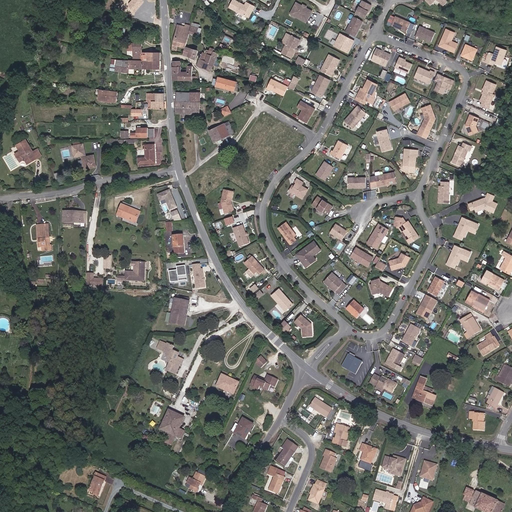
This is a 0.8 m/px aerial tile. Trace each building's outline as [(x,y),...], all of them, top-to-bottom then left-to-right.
[(131,0),(127,6),(134,12),(142,2),(142,0),(131,0)] [(201,0),(210,9),(212,7),(205,0),(201,0)] [(253,14),(252,12),(252,11),(254,11),(256,8),(247,3),(245,7),(233,1),(229,9),(248,19),(249,18),(250,18),(253,14)] [(367,19),(374,6),(365,1),(358,14),(367,19)] [(307,23),(313,12),(307,8),(306,8),(306,9),(303,8),(304,7),(303,7),(297,3),(295,8),(297,9),(295,13),(295,14),(298,16),(297,18),(307,23)] [(356,37),(364,22),(355,17),(347,32),(356,37)] [(408,33),(413,23),(398,17),(394,26),(408,33)] [(183,32),(189,33),(190,28),(187,27),(179,25),(174,48),(179,49),(180,45),(182,38),(183,32)] [(433,43),(437,34),(422,27),(417,38),(421,40),(422,38),(426,39),(433,43)] [(460,45),(453,42),(457,34),(448,30),(441,47),(448,49),(449,50),(456,53),(460,45)] [(183,32),(182,38),(190,40),(192,34),(190,33),(189,33),(183,32)] [(351,48),(355,41),(342,34),(336,46),(349,53),(352,49),(351,48)] [(226,36),(221,46),(229,49),(234,39),(226,36)] [(296,51),(298,48),(302,41),(292,36),(283,54),(293,59),(296,51)] [(182,38),(180,45),(187,47),(188,47),(190,40),(182,38)] [(144,60),(144,61),(162,61),(163,53),(144,52),(144,43),(135,43),(135,50),(131,50),(131,57),(144,58),(144,60)] [(474,61),(479,50),(468,46),(463,57),(474,61)] [(187,47),(186,54),(198,57),(199,50),(188,47),(187,47)] [(203,58),(211,61),(216,52),(216,49),(213,48),(212,50),(209,49),(208,53),(205,52),(203,58)] [(510,50),(499,48),(495,64),(506,66),(510,50)] [(387,67),(392,55),(388,54),(388,55),(383,53),(384,52),(379,49),(374,61),(387,67)] [(221,53),(216,52),(211,61),(203,58),(200,66),(212,72),(221,53)] [(333,77),(342,60),(331,54),(322,71),(333,77)] [(300,60),(297,65),(304,68),(308,61),(304,58),(302,62),(300,60)] [(144,69),(144,61),(144,60),(135,59),(122,60),(121,66),(114,65),(113,71),(128,74),(129,69),(144,69)] [(410,74),(414,65),(407,62),(401,59),(397,68),(410,74)] [(144,69),(162,70),(162,61),(144,61),(144,69)] [(175,80),(186,80),(186,71),(183,71),(183,66),(174,66),(175,80)] [(195,67),(189,66),(189,72),(186,71),(186,80),(200,80),(200,77),(194,76),(195,67)] [(431,85),(436,73),(432,71),(432,73),(421,68),(416,78),(431,85)] [(323,97),(331,80),(322,75),(314,92),(323,97)] [(456,82),(439,75),(437,81),(440,83),(436,91),(445,95),(448,88),(452,90),(456,82)] [(300,79),(295,76),(290,87),(294,90),(300,79)] [(236,91),(238,82),(220,77),(218,85),(236,91)] [(290,87),(273,79),(268,88),(285,96),(290,87)] [(372,99),(375,98),(377,94),(376,91),(379,85),(370,80),(366,87),(368,88),(366,91),(363,89),(357,100),(366,105),(368,101),(370,102),(372,99)] [(498,86),(489,82),(485,91),(486,91),(487,92),(485,95),(482,102),(484,103),(483,107),(490,110),(496,96),(494,96),(498,86)] [(192,93),(178,93),(178,113),(201,115),(201,112),(203,113),(203,109),(201,109),(202,90),(199,89),(198,92),(192,92),(192,93)] [(99,101),(117,104),(118,93),(101,91),(99,101)] [(153,101),(165,101),(166,93),(149,93),(149,97),(153,97),(153,101)] [(396,112),(412,103),(407,94),(391,103),(396,112)] [(151,108),(166,109),(166,101),(165,101),(153,101),(150,101),(151,108)] [(304,110),(308,104),(303,101),(299,108),(304,110)] [(308,123),(312,115),(313,115),(316,109),(308,104),(299,118),(308,123)] [(432,106),(423,109),(427,119),(423,128),(432,132),(437,120),(437,118),(436,118),(432,106)] [(232,112),(229,107),(222,110),(225,116),(232,112)] [(368,113),(360,107),(353,114),(354,115),(346,122),(354,129),(368,113)] [(481,119),(472,115),(467,127),(469,128),(471,137),(480,133),(477,127),(481,119)] [(216,143),(231,135),(225,123),(210,131),(216,143)] [(138,128),(138,133),(134,133),(133,137),(150,137),(149,128),(138,128)] [(388,130),(379,132),(384,152),(393,150),(388,130)] [(25,140),(16,145),(19,151),(13,154),(17,161),(20,159),(23,160),(24,162),(28,160),(29,162),(36,159),(32,152),(31,152),(25,140)] [(342,160),(349,146),(340,141),(334,151),(333,151),(331,154),(342,160)] [(86,156),(84,144),(73,146),(76,157),(83,156),(86,168),(96,166),(94,154),(86,156)] [(135,162),(153,163),(153,144),(143,144),(143,157),(135,157),(135,162)] [(473,148),(465,144),(463,148),(460,147),(453,164),(462,168),(469,151),(471,152),(473,148)] [(419,151),(406,149),(404,167),(416,168),(418,155),(419,155),(419,151)] [(325,181),(334,168),(326,162),(321,170),(317,175),(325,181)] [(395,173),(376,177),(378,187),(397,183),(395,173)] [(367,188),(367,178),(349,178),(349,188),(367,188)] [(305,183),(298,179),(296,182),(297,183),(294,187),(293,186),(290,191),(302,199),(309,190),(302,186),(305,183)] [(450,204),(451,183),(443,183),(443,187),(441,187),(440,204),(450,204)] [(177,207),(171,189),(159,194),(162,200),(166,198),(171,209),(177,207)] [(235,211),(232,202),(234,191),(225,189),(222,202),(226,214),(235,211)] [(493,214),(497,205),(492,203),(494,198),(488,195),(485,200),(484,200),(482,201),(483,202),(482,203),(480,202),(473,205),(475,211),(476,214),(477,213),(482,211),(484,210),(493,214)] [(334,207),(327,203),(326,203),(318,197),(313,205),(325,213),(327,211),(330,213),(334,207)] [(133,205),(125,202),(120,212),(126,215),(125,218),(137,222),(142,208),(133,205)] [(175,221),(182,218),(179,209),(171,212),(175,221)] [(87,223),(87,212),(67,211),(67,222),(87,223)] [(224,218),(226,225),(235,222),(233,215),(224,218)] [(403,218),(397,217),(395,226),(397,226),(398,228),(399,228),(402,232),(403,231),(406,236),(407,236),(409,239),(407,241),(409,244),(419,238),(417,234),(416,235),(414,232),(415,231),(409,221),(406,223),(403,218)] [(479,226),(464,219),(462,223),(463,223),(461,227),(460,227),(457,234),(464,237),(465,238),(468,231),(475,234),(479,226)] [(297,236),(287,223),(279,229),(291,245),(297,240),(294,237),(297,236)] [(42,247),(44,247),(45,251),(52,251),(52,246),(50,246),(49,224),(37,224),(38,238),(41,238),(42,247)] [(250,243),(243,224),(233,228),(240,246),(250,243)] [(348,232),(336,224),(331,233),(343,241),(348,232)] [(378,250),(389,230),(380,224),(368,244),(378,250)] [(184,244),(183,234),(174,234),(175,245),(184,244)] [(321,250),(315,242),(297,255),(306,267),(313,262),(310,258),(313,256),(321,250)] [(468,262),(472,254),(456,247),(454,255),(449,262),(456,265),(458,266),(461,259),(468,262)] [(374,258),(357,248),(352,257),(368,267),(374,258)] [(104,268),(112,268),(113,255),(105,254),(104,268)] [(406,267),(411,258),(402,254),(400,259),(390,262),(392,271),(406,267)] [(265,270),(260,264),(259,263),(253,256),(245,263),(255,274),(258,271),(260,274),(265,270)] [(511,259),(507,257),(501,269),(511,275),(511,271),(511,259)] [(147,262),(137,261),(136,266),(136,271),(127,270),(127,280),(146,281),(147,262)] [(387,266),(379,262),(375,268),(383,272),(387,266)] [(206,286),(204,268),(201,268),(201,263),(194,264),(198,288),(206,286)] [(169,271),(170,282),(187,280),(185,265),(176,266),(177,270),(169,271)] [(442,270),(440,274),(450,280),(452,276),(442,270)] [(499,290),(505,280),(488,270),(483,280),(499,290)] [(104,284),(104,278),(95,278),(95,273),(88,272),(87,284),(104,284)] [(344,283),(332,273),(324,282),(335,292),(344,283)] [(353,273),(347,279),(353,285),(359,278),(353,273)] [(437,297),(445,283),(436,278),(428,292),(437,297)] [(389,298),(394,289),(385,284),(382,284),(380,279),(372,281),(373,285),(370,286),(373,295),(380,293),(389,298)] [(253,293),(259,288),(256,285),(250,290),(253,293)] [(293,305),(279,289),(272,296),(286,312),(293,305)] [(490,301),(474,289),(467,300),(485,309),(490,301)] [(258,299),(264,294),(260,290),(255,295),(258,299)] [(438,302),(427,296),(421,308),(421,310),(420,309),(417,315),(427,320),(438,302)] [(365,310),(354,300),(347,309),(357,318),(365,310)] [(192,307),(178,302),(170,325),(184,330),(192,307)] [(482,330),(473,314),(464,319),(471,330),(469,332),(472,336),(482,330)] [(312,336),(312,324),(311,323),(301,315),(295,322),(303,329),(303,337),(312,336)] [(287,333),(293,327),(286,319),(280,325),(287,333)] [(464,319),(462,320),(469,332),(471,330),(464,319)] [(411,348),(421,330),(412,326),(402,343),(411,348)] [(484,355),(498,346),(493,337),(494,336),(492,333),(486,337),(488,340),(479,346),(484,355)] [(496,335),(494,336),(493,337),(498,346),(501,345),(496,335)] [(175,349),(158,344),(156,352),(163,354),(162,356),(166,357),(168,362),(170,364),(167,373),(178,378),(183,366),(177,364),(181,356),(174,353),(175,349)] [(399,367),(405,356),(394,350),(388,361),(399,367)] [(416,354),(412,362),(420,366),(424,358),(416,354)] [(356,375),(363,362),(349,355),(342,367),(356,375)] [(269,364),(263,357),(258,360),(257,364),(262,369),(269,364)] [(511,378),(511,366),(508,364),(502,376),(497,373),(495,378),(508,386),(511,378)] [(229,376),(223,373),(218,385),(234,393),(239,382),(228,378),(229,376)] [(254,387),(258,389),(259,386),(264,388),(268,390),(271,385),(275,387),(279,379),(268,374),(266,379),(256,375),(252,384),(255,385),(254,387)] [(398,385),(390,381),(389,382),(389,383),(382,380),(375,375),(370,383),(377,387),(376,389),(383,393),(385,390),(394,394),(398,385)] [(417,404),(433,409),(437,399),(424,395),(428,383),(421,381),(414,401),(417,402),(417,404)] [(496,387),(492,395),(488,403),(497,408),(505,393),(496,387)] [(326,415),(331,408),(315,396),(310,403),(326,415)] [(185,416),(170,410),(161,429),(169,432),(165,441),(172,444),(176,435),(183,438),(185,431),(179,428),(185,416)] [(483,414),(471,412),(471,420),(474,420),(474,422),(476,423),(475,430),(485,431),(486,423),(483,422),(483,414)] [(244,417),(237,432),(247,438),(254,423),(244,417)] [(349,426),(338,423),(336,430),(334,437),(333,437),(332,440),(345,444),(346,441),(344,440),(349,426)] [(273,460),(283,464),(293,443),(281,438),(278,445),(280,446),(273,460)] [(359,459),(370,461),(374,446),(360,442),(359,448),(362,449),(359,459)] [(324,457),(320,467),(330,471),(335,458),(332,456),(333,453),(324,449),(322,453),(325,455),(324,457)] [(392,468),(393,470),(392,473),(398,475),(403,458),(395,455),(395,458),(390,457),(383,455),(380,465),(392,468)] [(438,466),(426,462),(421,477),(426,479),(427,477),(429,478),(429,479),(434,481),(438,466)] [(277,492),(283,478),(284,476),(275,472),(277,467),(271,465),(267,473),(273,475),(267,489),(277,493),(277,492)] [(209,478),(199,472),(196,479),(192,477),(189,483),(193,484),(191,489),(197,492),(201,485),(203,481),(206,483),(209,478)] [(98,492),(101,484),(104,486),(108,475),(100,473),(99,478),(96,477),(91,490),(96,491),(98,492)] [(225,481),(215,476),(213,481),(220,484),(219,486),(223,487),(225,481)] [(326,483),(316,479),(314,483),(308,498),(317,502),(321,494),(324,495),(325,491),(323,490),(326,483)] [(101,484),(98,492),(96,491),(94,494),(100,496),(104,486),(101,484)] [(503,511),(507,505),(471,487),(466,499),(473,502),(472,505),(486,511),(503,511)] [(374,489),(371,498),(389,503),(388,508),(393,509),(396,496),(391,494),(392,493),(374,489)] [(260,502),(262,498),(252,494),(250,498),(257,501),(252,511),(253,511),(263,511),(266,505),(260,502)] [(428,511),(433,502),(423,497),(421,502),(414,505),(410,511),(428,511)]
